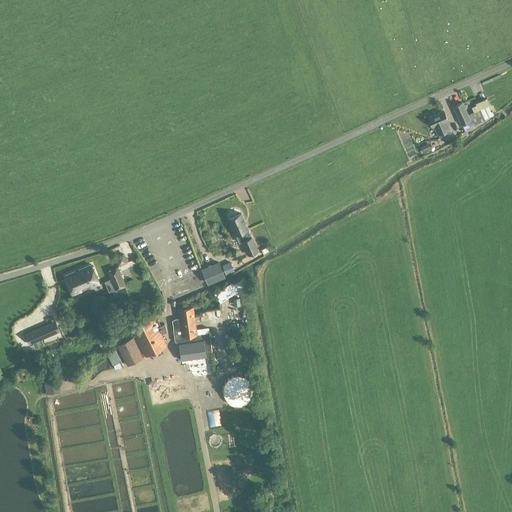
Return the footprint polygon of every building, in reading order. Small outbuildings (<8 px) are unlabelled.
[(474,125),(475,124),(493,116),(488,105),(467,114),(462,103),(454,107),(462,124),(465,132),(475,126),(474,125)] [(443,111),(428,118),(433,127),(434,127),(440,139),(451,133),(449,130),(450,129),(446,121),(447,120),(443,111)] [(240,214),(228,220),(237,236),(248,230),(249,230),(240,214)] [(248,256),(259,250),(251,235),(250,235),(248,230),(237,236),(236,237),(239,243),(241,242),(248,256)] [(92,265),(65,276),(72,294),(82,291),(80,287),(88,283),(90,287),(99,283),(92,265)] [(204,272),(209,283),(226,276),(221,265),(204,272)] [(108,272),(115,290),(126,285),(119,268),(108,272)] [(241,279),(217,294),(221,303),(246,288),(241,279)] [(209,333),(197,335),(193,308),(179,310),(180,319),(176,319),(172,321),(175,342),(178,342),(181,361),(206,357),(206,355),(212,354),(209,333)] [(132,334),(116,342),(118,345),(117,345),(128,366),(143,358),(143,357),(145,356),(146,357),(168,346),(152,314),(130,325),(135,336),(133,337),(132,334)] [(26,335),(30,344),(37,341),(33,332),(26,335)] [(44,381),(46,393),(60,390),(58,378),(44,381)]
